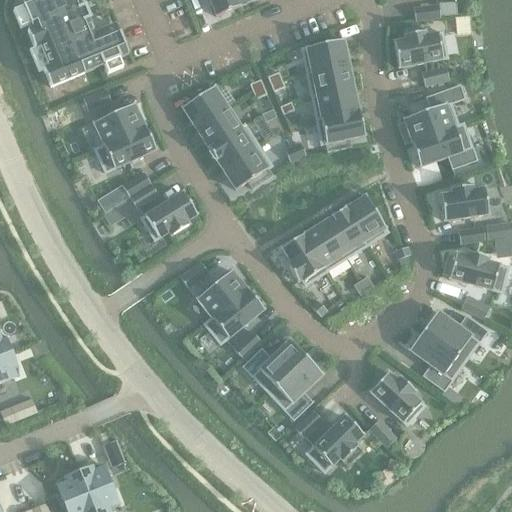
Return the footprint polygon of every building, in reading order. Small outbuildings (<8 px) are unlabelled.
[(77,0),(31,0),(20,5),(31,31),(27,33),(34,51),(40,48),(49,69),(43,72),(50,90),(84,76),(84,75),(127,57),(115,28),(93,37),(87,23),(89,22),(84,9),(82,10),(77,0)] [(235,0),(207,0),(216,19),(239,9),(235,0)] [(235,0),(239,9),(240,9),(240,8),(259,0),(235,0)] [(413,11),(415,24),(440,20),(438,7),(413,11)] [(424,34),(404,38),(405,42),(393,45),(398,71),(447,61),(441,35),(425,38),(424,34)] [(306,76),(348,67),(343,42),(301,51),(306,76)] [(311,99),(353,90),(348,67),(306,76),(311,99)] [(421,76),(424,88),(448,82),(445,70),(421,76)] [(267,79),(270,87),(281,82),(278,74),(267,79)] [(263,89),(260,82),(249,87),(252,94),(263,89)] [(270,87),(273,94),(284,89),(281,82),(270,87)] [(196,131),(227,110),(213,89),(182,110),(195,131),(196,131)] [(252,94),(255,102),(266,97),(263,89),(252,94)] [(315,123),(359,114),(359,113),(358,113),(353,90),(311,99),(316,122),(315,122),(315,123)] [(450,106),(455,105),(450,91),(425,100),(430,113),(450,106)] [(111,104),(106,92),(83,101),(87,113),(111,104)] [(291,104),(279,109),(283,117),(294,112),(291,104)] [(450,106),(430,113),(403,122),(410,145),(410,146),(463,127),(463,126),(457,128),(450,106)] [(144,128),(144,129),(133,107),(93,126),(103,148),(94,152),(94,153),(145,129),(144,128)] [(227,110),(196,131),(209,151),(244,128),(244,127),(240,129),(227,110)] [(276,120),(273,112),(262,116),(262,117),(265,124),(276,120)] [(359,114),(315,123),(321,147),(364,138),(359,114)] [(463,127),(410,146),(419,169),(448,158),(471,150),(463,127)] [(222,171),(258,148),(244,128),(209,151),(222,171)] [(94,153),(105,176),(155,152),(145,129),(94,153)] [(292,149),(297,161),(298,161),(305,158),(300,146),(293,149),(292,149)] [(236,192),(247,185),(251,191),(252,192),(272,179),(272,178),(267,171),(271,169),(258,148),(222,171),(236,192)] [(290,165),(290,164),(297,161),(292,149),(284,153),(290,165)] [(471,150),(448,158),(452,172),(476,163),(471,150)] [(143,176),(123,189),(130,200),(150,186),(143,176)] [(137,211),(141,208),(157,198),(157,197),(150,186),(130,200),(137,211)] [(440,197),(444,223),(488,217),(484,191),(472,193),(471,188),(451,191),(451,196),(440,197)] [(123,189),(98,204),(105,215),(129,200),(130,200),(123,189)] [(140,221),(154,243),(168,235),(171,238),(188,227),(186,223),(196,217),(182,195),(140,221)] [(366,248),(387,235),(364,199),(343,212),(366,248)] [(346,261),(366,248),(343,212),(323,224),(346,261)] [(326,274),(327,274),(327,273),(346,261),(323,224),(303,237),(326,274)] [(510,225),(486,229),(488,242),(511,238),(510,225)] [(458,234),(460,246),(484,243),(482,230),(458,234)] [(303,237),(281,251),(290,265),(287,267),(298,285),(301,282),(305,288),(326,274),(303,237)] [(511,240),(493,243),(496,259),(511,257),(511,240)] [(410,258),(407,249),(395,254),(397,262),(410,258)] [(455,256),(448,281),(501,295),(508,270),(487,264),(488,260),(468,255),(467,259),(455,256)] [(200,265),(180,280),(187,290),(208,276),(200,265)] [(204,328),(247,293),(231,273),(196,301),(211,320),(203,327),(204,328)] [(360,283),(366,293),(373,289),(367,279),(360,283)] [(366,293),(360,283),(353,288),(360,298),(366,294),(366,293)] [(220,347),(263,312),(247,293),(204,328),(220,347)] [(489,310),(467,298),(461,310),(478,319),(483,322),(489,310)] [(311,310),(320,319),(326,313),(317,304),(311,310)] [(465,364),(479,345),(458,329),(437,314),(423,333),(436,343),(465,364)] [(479,345),(487,334),(465,318),(458,329),(479,345)] [(451,383),(465,364),(436,343),(423,333),(409,353),(430,368),(451,383)] [(0,358),(10,355),(4,338),(2,339),(0,334),(0,358)] [(242,361),(260,343),(251,334),(233,352),(242,361)] [(267,396),(268,396),(305,360),(289,343),(270,361),(251,379),(264,392),(267,396)] [(268,359),(261,351),(242,369),(251,379),(270,361),(268,359)] [(10,355),(0,358),(0,385),(18,379),(15,372),(17,371),(10,355)] [(305,360),(268,396),(284,413),(303,395),(322,377),(305,360)] [(451,383),(430,368),(422,378),(443,394),(447,389),(451,383)] [(388,375),(370,394),(406,428),(424,409),(412,397),(415,394),(399,380),(396,383),(388,375)] [(443,394),(441,397),(457,408),(463,400),(447,389),(443,394)] [(293,423),(312,405),(303,395),(284,413),(293,423)] [(31,401),(0,413),(0,416),(5,428),(37,415),(31,401)] [(321,423),(312,414),(294,431),(303,440),(321,423)] [(305,456),(324,475),(339,460),(342,463),(357,449),(354,446),(362,437),(344,418),(305,456)] [(395,441),(378,423),(369,432),(384,448),(386,450),(395,441)] [(109,445),(101,448),(110,471),(124,465),(125,465),(120,453),(116,442),(109,445)] [(93,511),(111,511),(118,508),(102,467),(95,470),(94,468),(78,474),(93,511)] [(78,474),(62,481),(63,483),(56,485),(66,511),(93,511),(78,474)]
